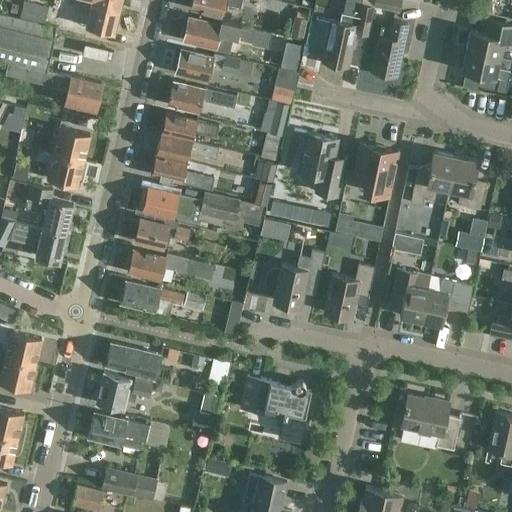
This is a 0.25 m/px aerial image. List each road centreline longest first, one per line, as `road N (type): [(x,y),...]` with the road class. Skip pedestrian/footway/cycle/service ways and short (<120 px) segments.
road 1 (residential): [(85,315),(159,0)]
road 2 (residential): [(39,511),(85,315)]
road 3 (residential): [(362,349),(326,511)]
road 4 (residential): [(511,375),(394,348),(362,349)]
